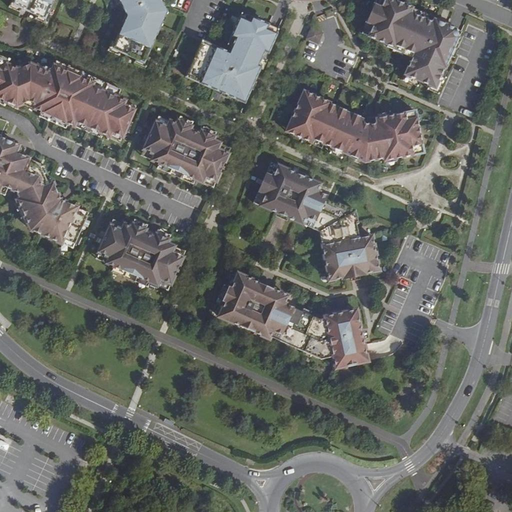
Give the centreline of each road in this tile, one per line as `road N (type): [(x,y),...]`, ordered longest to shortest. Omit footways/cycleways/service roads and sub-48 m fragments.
road 1 (secondary): [(399,472),(429,450),(464,397),(511,222)]
road 2 (tertiary): [(0,340),(65,389),(244,475)]
